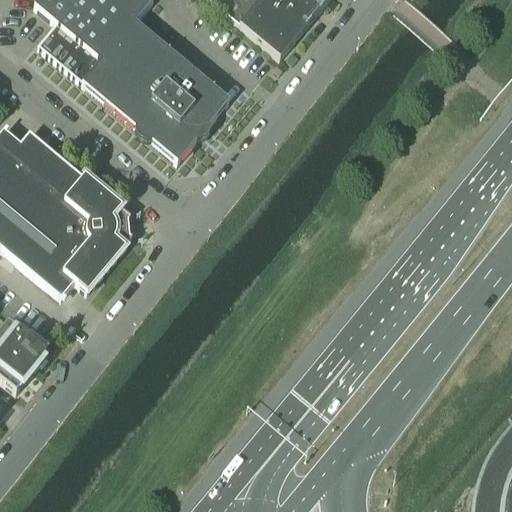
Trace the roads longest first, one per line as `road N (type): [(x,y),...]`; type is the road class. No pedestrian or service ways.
road 1 (primary): [(511,148),(226,498)]
road 2 (unclassified): [(0,473),(189,231)]
road 3 (unclassified): [(189,231),(374,0)]
road 4 (primary): [(349,442),(511,243)]
road 5 (unclassified): [(189,231),(0,72)]
